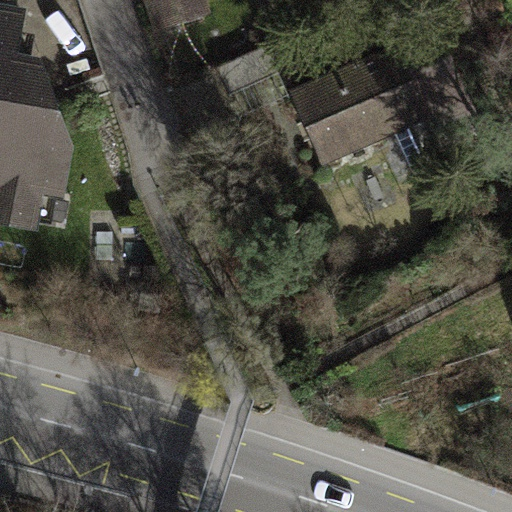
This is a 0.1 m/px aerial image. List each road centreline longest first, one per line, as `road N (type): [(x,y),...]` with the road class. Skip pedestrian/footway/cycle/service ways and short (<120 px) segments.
road 1 (secondary): [(338,511),(133,442),(0,408)]
road 2 (residential): [(149,147),(106,0)]
